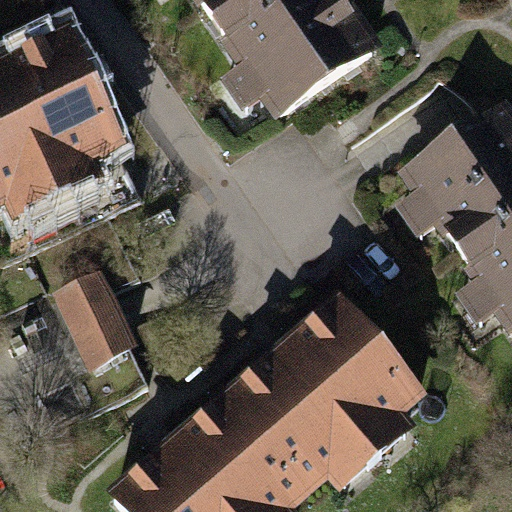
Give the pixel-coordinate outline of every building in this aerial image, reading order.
[(259,118),(269,132),(372,61),(329,0),(148,0),(156,11),(172,0),(176,0),(232,79),(215,90),(243,129),(259,118)] [(68,50),(0,82),(0,234),(2,239),(94,197),(85,177),(120,161),(68,50)] [(488,338),(494,346),(511,334),(511,135),(500,118),(390,190),(400,204),(384,215),(410,254),(426,244),(460,295),(441,308),(469,351),(488,338)] [(96,271),(53,294),(96,375),(139,352),(117,311),(96,271)] [(332,312),(215,410),(302,511),(307,511),(321,500),(331,511),(408,445),(399,434),(420,416),(332,312)] [(302,511),(215,410),(99,508),(102,511),(302,511)]
